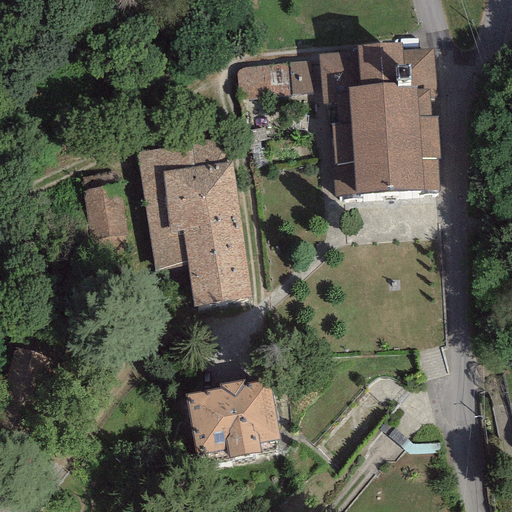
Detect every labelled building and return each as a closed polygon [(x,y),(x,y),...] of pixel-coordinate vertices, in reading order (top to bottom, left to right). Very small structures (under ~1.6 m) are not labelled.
[(424,72),(320,79),(323,123),(332,122),(336,177),(353,180),(355,216),(433,211),(424,72)] [(220,138),(137,152),(158,269),(186,264),(195,314),(249,304),(220,138)] [(122,187),(85,189),(87,240),(125,238),(122,187)] [(33,412),(46,355),(13,347),(1,405),(33,412)] [(266,383),(189,398),(202,465),(278,450),(266,383)]
